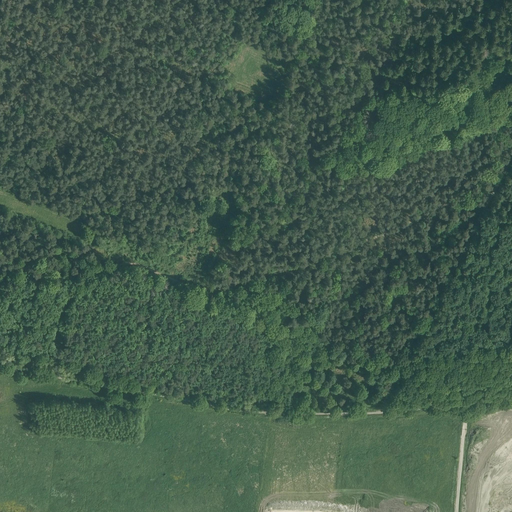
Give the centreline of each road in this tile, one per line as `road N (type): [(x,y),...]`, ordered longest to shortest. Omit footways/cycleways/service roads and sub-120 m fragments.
road 1 (unclassified): [(456,511),(465,406),(275,416),(0,368)]
road 2 (track): [(201,288),(337,248),(461,199),(486,199)]
road 3 (track): [(201,288),(401,365)]
road 4 (track): [(486,199),(404,360)]
road 5 (track): [(0,275),(109,262),(144,266)]
